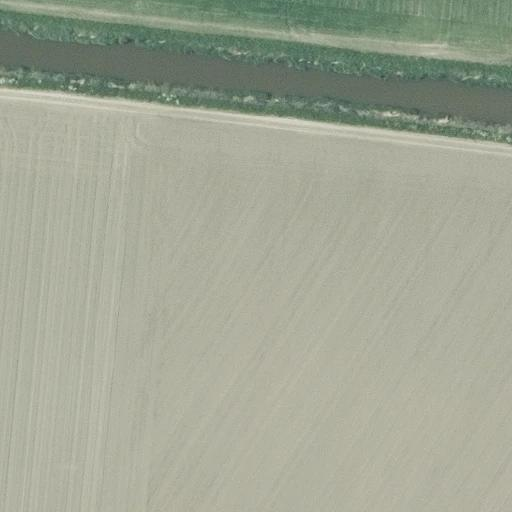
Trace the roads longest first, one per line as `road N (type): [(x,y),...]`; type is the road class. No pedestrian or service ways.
road 1 (track): [(511,158),(0,99)]
road 2 (track): [(0,16),(511,75)]
